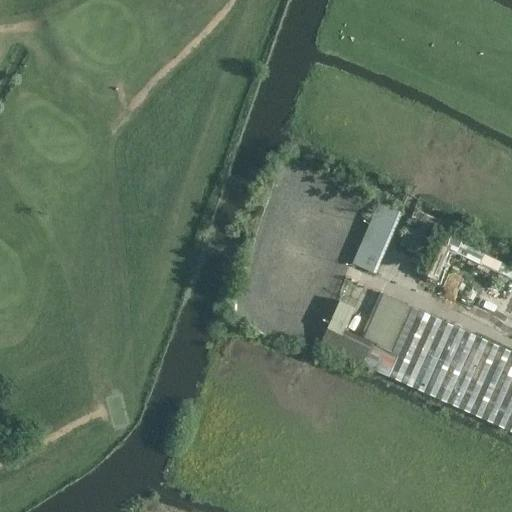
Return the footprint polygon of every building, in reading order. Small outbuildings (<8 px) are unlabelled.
[(379,200),(355,262),(377,271),(401,209),(379,200)] [(412,219),(400,244),(424,256),(435,230),(412,219)] [(441,244),(426,281),(435,285),(450,248),(441,244)] [(390,375),(419,310),(392,298),(371,345),(363,362),(390,375)] [(511,351),(419,310),(390,375),(389,376),(511,431),(511,351)] [(363,362),(371,345),(328,327),(321,345),(363,362)]
